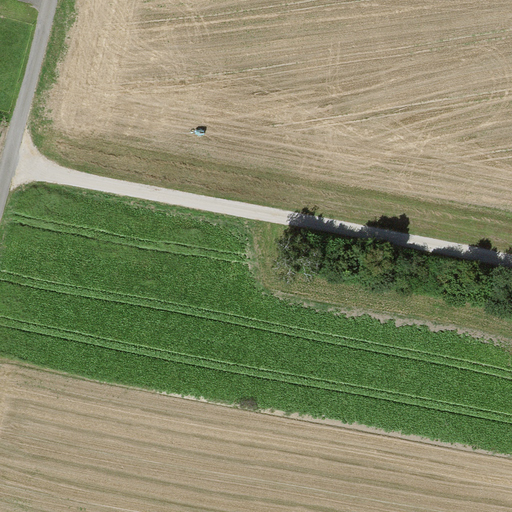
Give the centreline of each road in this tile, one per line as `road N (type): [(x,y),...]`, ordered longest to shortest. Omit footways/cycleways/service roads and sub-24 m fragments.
road 1 (track): [(511,254),(13,164)]
road 2 (residential): [(50,0),(0,209)]
